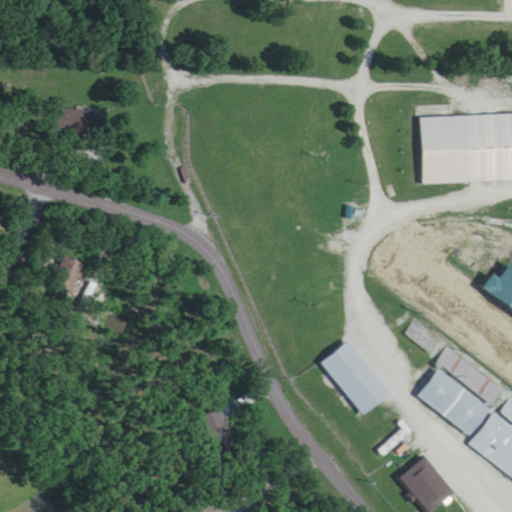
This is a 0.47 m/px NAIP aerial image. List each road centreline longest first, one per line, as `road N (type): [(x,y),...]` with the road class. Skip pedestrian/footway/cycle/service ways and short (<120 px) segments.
road 1 (residential): [(0,176),(215,243),(293,418),(364,511)]
road 2 (residential): [(42,186),(0,299)]
